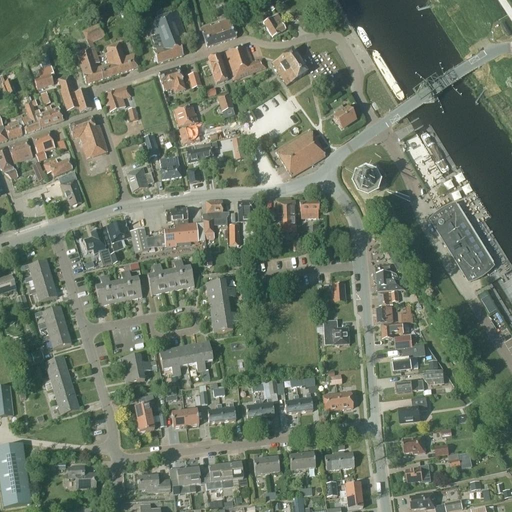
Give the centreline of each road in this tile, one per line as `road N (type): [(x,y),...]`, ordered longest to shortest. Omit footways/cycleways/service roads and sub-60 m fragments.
road 1 (residential): [(98,112),(98,89),(243,40),(272,45),(324,35),(337,37),(357,71),(356,94),(378,127)]
road 2 (unclassified): [(374,429),(359,240),(325,176)]
road 3 (residential): [(114,460),(374,429)]
road 4 (tertiary): [(126,205),(275,192),(325,176)]
road 5 (tertiary): [(378,127),(494,48),(511,45)]
road 6 (residential): [(114,460),(83,330)]
